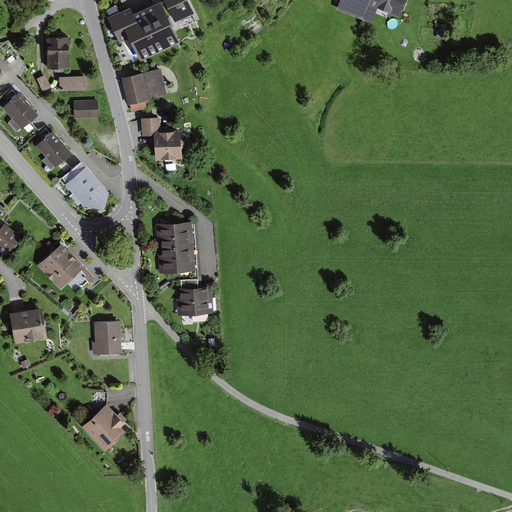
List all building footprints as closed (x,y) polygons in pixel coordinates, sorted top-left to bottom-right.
[(157,0),(160,4),(173,33),(196,22),(194,17),(197,15),(190,0),(157,0)] [(363,17),(369,0),(338,0),(336,6),(363,17)] [(403,0),(369,0),(363,17),(372,21),(378,5),(398,12),(403,0)] [(110,20),(109,21),(119,43),(128,39),(139,62),(178,44),(173,33),(160,4),(133,16),(131,11),(121,15),(110,20)] [(106,10),(110,20),(121,15),(117,5),(106,10)] [(70,63),(69,33),(47,33),(48,64),(70,63)] [(18,72),(26,67),(21,57),(12,62),(18,72)] [(161,65),(121,74),(128,101),(130,101),(132,110),(147,106),(145,97),(167,92),(161,65)] [(46,73),(37,76),(43,89),(52,85),(46,73)] [(87,74),(60,74),(60,89),(87,88),(87,74)] [(39,109),(20,88),(2,104),(13,116),(9,119),(18,128),(19,127),(30,118),(39,109)] [(98,98),(74,99),(75,116),(99,115),(98,98)] [(160,114),(141,117),(143,130),(155,129),(162,128),(160,114)] [(32,121),(37,128),(45,122),(40,115),(32,121)] [(73,148),(54,126),(36,143),(47,155),(43,158),(51,167),(54,165),(73,148)] [(181,135),(180,126),(162,128),(155,129),(158,156),(183,154),(182,145),(185,142),(185,137),(181,135)] [(81,161),(63,178),(85,200),(104,202),(109,188),(86,164),(85,165),(81,161)] [(193,243),(192,219),(157,221),(158,246),(193,243)] [(5,220),(0,225),(0,241),(9,248),(21,233),(5,220)] [(96,276),(62,240),(38,262),(60,285),(72,274),(84,287),(96,276)] [(193,243),(158,246),(160,269),(195,267),(193,243)] [(213,310),(211,282),(199,283),(198,277),(181,278),(182,284),(177,284),(179,312),(193,311),(193,319),(209,318),(208,310),(213,310)] [(43,304),(11,309),(16,340),(48,334),(43,304)] [(121,318),(96,320),(97,339),(93,340),(94,352),(123,350),(121,318)] [(29,358),(21,361),(23,366),(31,364),(29,358)] [(96,410),(83,423),(105,447),(126,427),(122,423),(125,419),(107,400),(96,410)]
